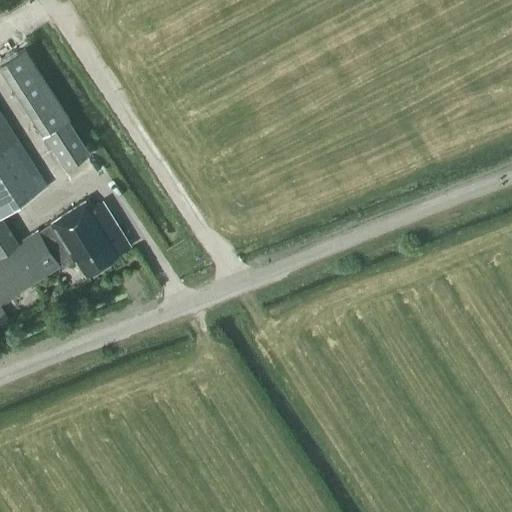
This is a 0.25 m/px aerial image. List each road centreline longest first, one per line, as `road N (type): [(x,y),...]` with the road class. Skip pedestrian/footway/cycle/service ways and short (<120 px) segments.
road 1 (unclassified): [(0,390),(511,185)]
road 2 (unknown): [(221,301),(217,257),(45,0)]
